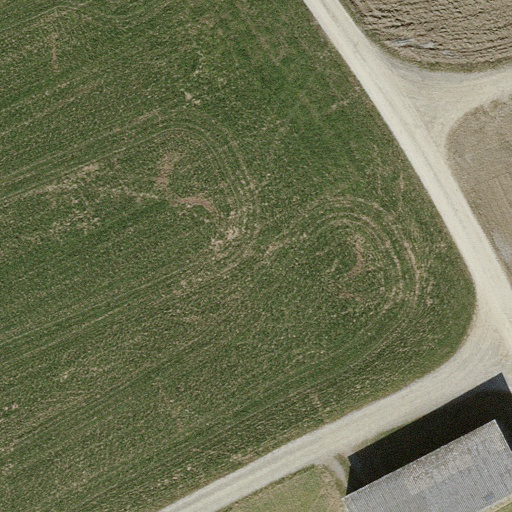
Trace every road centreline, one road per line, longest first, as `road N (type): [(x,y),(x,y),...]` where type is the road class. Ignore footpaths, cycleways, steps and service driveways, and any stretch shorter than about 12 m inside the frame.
road 1 (track): [(323,0),(404,119),(511,322)]
road 2 (track): [(511,346),(192,511)]
